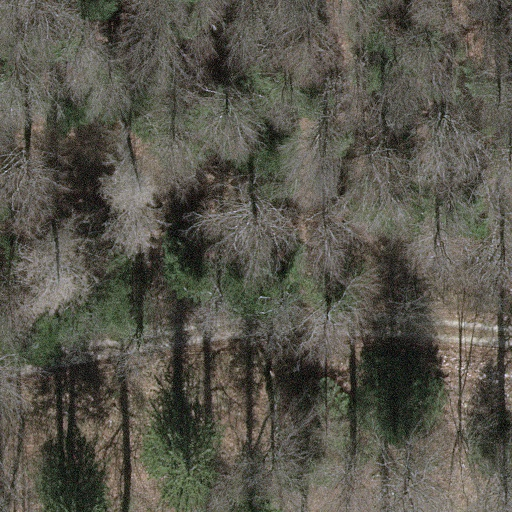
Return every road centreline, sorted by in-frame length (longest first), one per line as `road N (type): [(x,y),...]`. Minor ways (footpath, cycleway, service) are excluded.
road 1 (track): [(511,278),(0,164)]
road 2 (track): [(511,355),(90,384),(0,399)]
